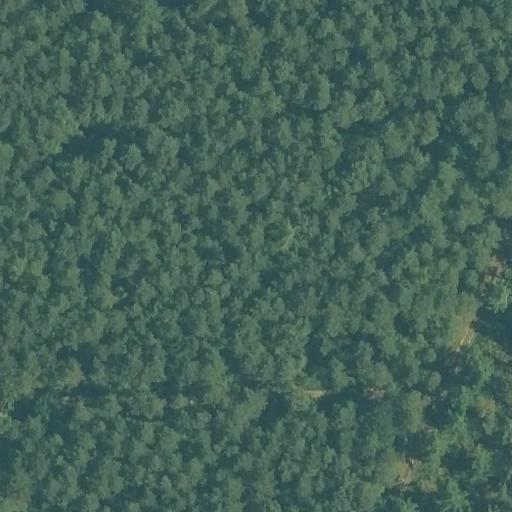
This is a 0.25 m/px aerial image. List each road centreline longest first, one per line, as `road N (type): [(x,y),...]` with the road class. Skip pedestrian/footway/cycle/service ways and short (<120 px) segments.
road 1 (track): [(437,396),(511,228)]
road 2 (track): [(385,511),(437,396)]
